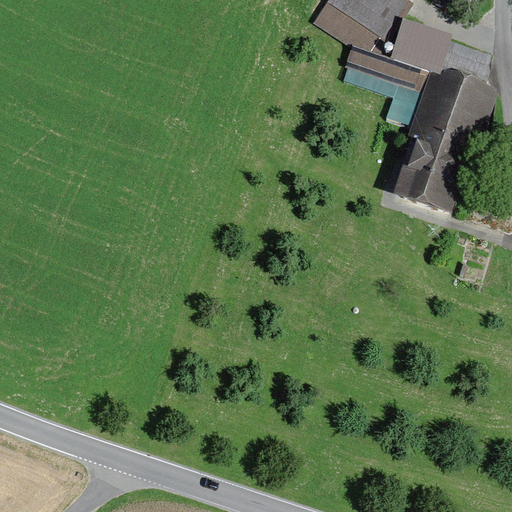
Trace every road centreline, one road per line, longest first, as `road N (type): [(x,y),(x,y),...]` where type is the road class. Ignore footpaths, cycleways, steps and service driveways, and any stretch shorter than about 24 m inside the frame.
road 1 (tertiary): [(267,511),(112,461)]
road 2 (tertiary): [(112,461),(0,413)]
